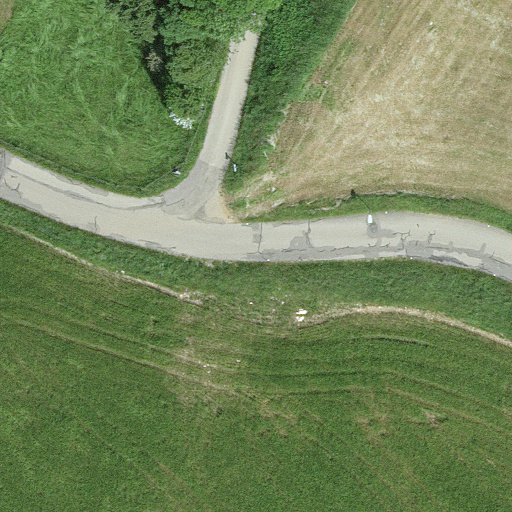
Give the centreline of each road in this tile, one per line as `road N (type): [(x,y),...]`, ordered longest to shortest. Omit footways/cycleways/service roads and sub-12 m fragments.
road 1 (unclassified): [(511,263),(473,248),(379,243),(265,251),(135,229),(0,181)]
road 2 (track): [(258,0),(198,240)]
